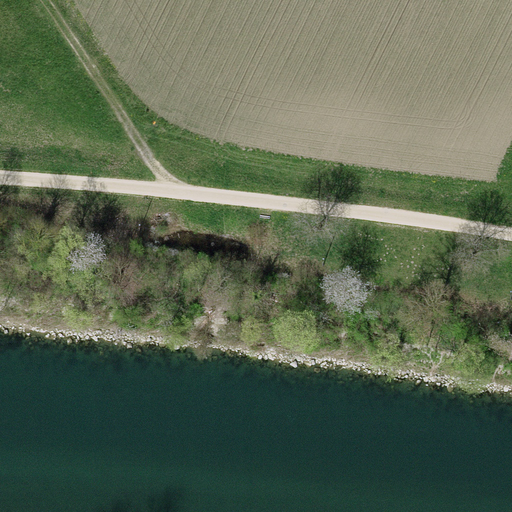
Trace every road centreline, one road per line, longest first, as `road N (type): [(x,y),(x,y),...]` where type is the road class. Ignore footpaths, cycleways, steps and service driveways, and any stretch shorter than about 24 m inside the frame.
road 1 (track): [(0,176),(321,205),(511,236)]
road 2 (track): [(172,188),(43,0)]
